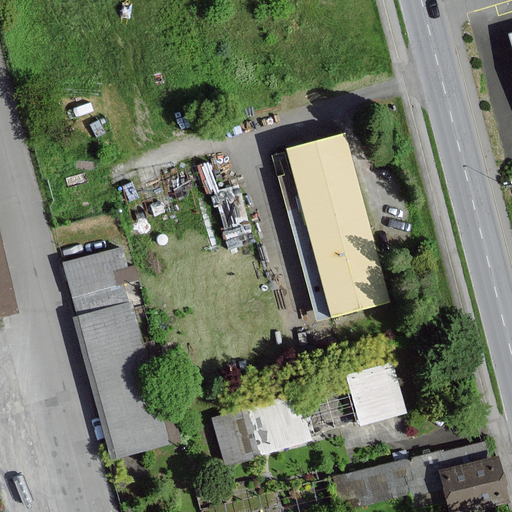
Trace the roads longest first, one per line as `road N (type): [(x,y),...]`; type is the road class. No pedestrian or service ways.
road 1 (residential): [(89,511),(0,131)]
road 2 (primary): [(419,0),(511,364)]
